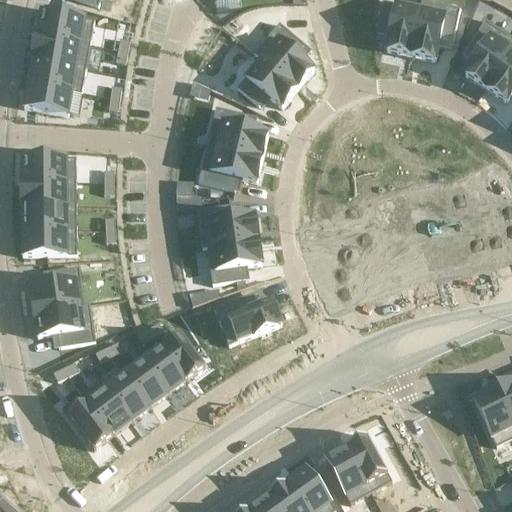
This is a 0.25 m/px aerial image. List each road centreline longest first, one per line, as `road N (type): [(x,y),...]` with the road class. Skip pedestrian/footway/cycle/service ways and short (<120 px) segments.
road 1 (residential): [(378,336),(260,404),(113,511)]
road 2 (residential): [(158,511),(288,414),(391,368)]
road 3 (residential): [(351,91),(314,111),(282,153),(274,209),(285,264),(302,296)]
road 4 (residential): [(511,152),(431,99),(379,87),(351,91)]
road 5 (residential): [(8,360),(23,429),(66,511)]
road 6 (residential): [(465,511),(391,368)]
road 7 (residential): [(498,316),(468,314),(378,336)]
road 8 (residential): [(391,368),(483,330),(498,316)]
